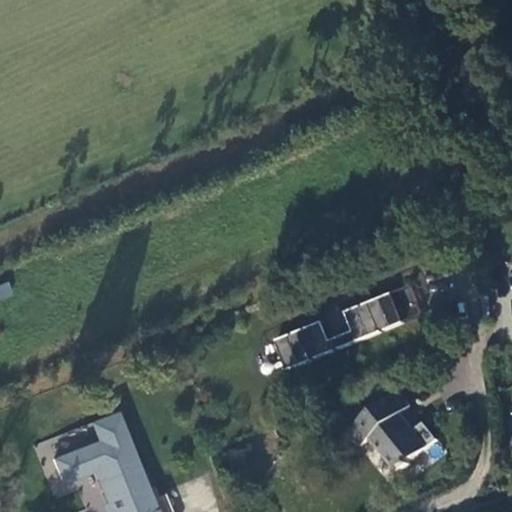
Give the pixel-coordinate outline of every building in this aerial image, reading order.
[(0,300),(10,297),(3,281),(0,282),(0,300)] [(322,323),(275,342),(288,373),(405,326),(392,295),(345,314),(353,333),(330,343),(322,323)] [(411,408),(399,392),(347,433),(359,449),(371,440),(398,474),(438,442),(425,425),(415,433),(401,416),(411,408)] [(58,486),(89,473),(101,505),(96,506),(98,511),(151,511),(146,499),(143,490),(112,413),(86,423),(93,442),(48,460),(58,486)] [(241,467),(241,450),(223,450),(224,467),(241,467)] [(152,486),(143,490),(146,499),(151,511),(171,511),(164,494),(157,497),(152,486)]
